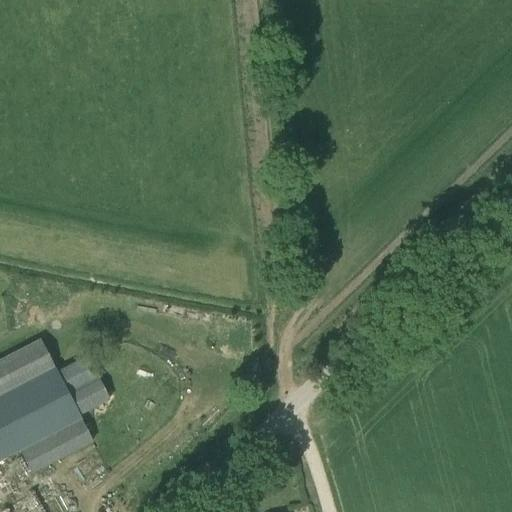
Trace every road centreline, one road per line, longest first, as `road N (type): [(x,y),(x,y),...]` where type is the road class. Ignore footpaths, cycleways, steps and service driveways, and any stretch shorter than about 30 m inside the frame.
road 1 (track): [(251,0),(293,405),(327,511)]
road 2 (unclassified): [(184,511),(511,192)]
